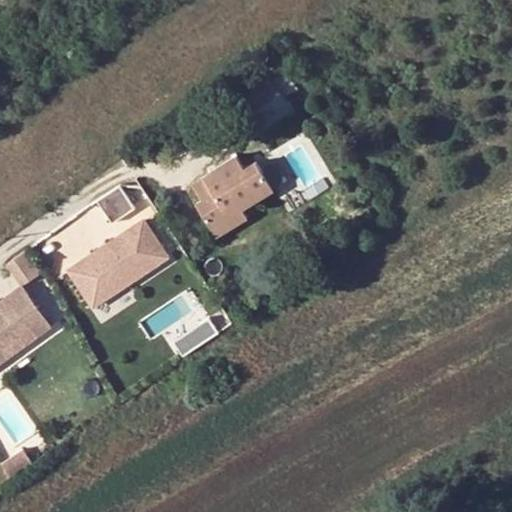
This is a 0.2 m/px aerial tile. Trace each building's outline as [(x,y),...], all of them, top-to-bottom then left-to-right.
[(278,67),(268,75),(276,87),(287,80),(278,67)] [(268,75),(236,100),(233,95),(229,99),(231,102),(228,105),(252,136),(291,107),(283,97),(276,87),(268,75)] [(295,89),(283,97),(291,107),(302,99),(295,89)] [(214,228),(243,209),(275,188),(256,160),(245,168),(236,154),(194,183),(204,198),(197,202),(214,228)] [(327,178),(342,167),(334,156),(319,166),(327,178)] [(91,196),(108,218),(130,201),(114,179),(91,196)] [(194,206),(191,208),(184,213),(190,222),(198,219),(201,217),(194,206)] [(243,209),(214,228),(218,234),(247,215),(243,209)] [(138,215),(64,265),(88,301),(162,252),(138,215)] [(24,251),(4,264),(19,286),(39,272),(24,251)] [(47,327),(19,286),(0,299),(0,348),(10,341),(15,350),(47,327)] [(209,320),(199,327),(209,341),(219,334),(209,320)] [(209,341),(199,327),(174,344),(184,358),(209,341)] [(0,360),(15,350),(10,341),(0,348),(0,360)] [(22,451),(2,461),(11,478),(31,464),(22,451)] [(486,511),(499,504),(488,488),(478,496),(473,490),(465,496),(462,491),(445,501),(452,511),(486,511)]
